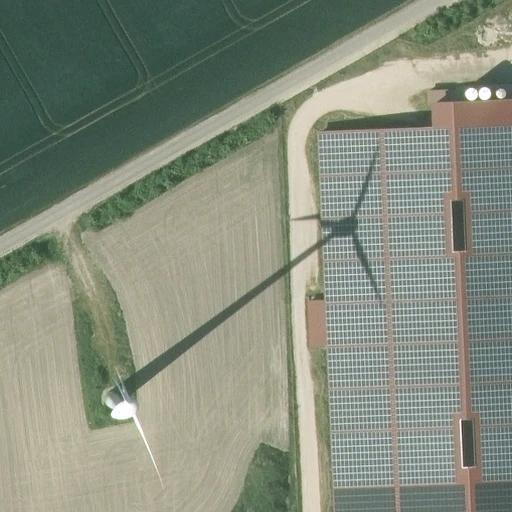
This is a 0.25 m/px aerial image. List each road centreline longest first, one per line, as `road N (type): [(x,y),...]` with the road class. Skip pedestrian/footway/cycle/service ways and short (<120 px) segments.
road 1 (unclassified): [(0,231),(420,0)]
road 2 (track): [(62,198),(114,359)]
